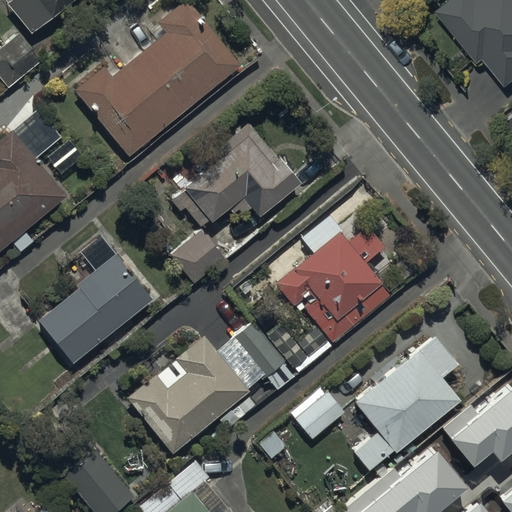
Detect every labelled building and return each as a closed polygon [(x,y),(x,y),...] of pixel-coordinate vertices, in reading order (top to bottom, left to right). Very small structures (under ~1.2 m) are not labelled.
[(6,0),(24,22),(0,41),(0,73),(9,84),(52,50),(29,21),(56,0),(6,0)] [(237,58),(189,0),(171,0),(155,14),(159,19),(150,27),(152,31),(107,68),(98,58),(69,82),(126,150),(237,58)] [(511,0),(440,0),(435,5),(477,56),(482,52),(504,79),(511,72),(511,0)] [(273,150),(245,116),(175,173),(181,181),(168,192),(178,204),(182,200),(199,221),(226,200),(231,206),(235,202),(238,206),(249,198),(257,207),(298,173),(277,147),(273,150)] [(62,187),(8,123),(0,129),(0,238),(7,233),(15,242),(26,232),(19,223),(62,187)] [(380,239),(363,218),(345,232),(336,221),(328,227),(321,219),(296,239),(303,248),(289,260),(290,262),(273,275),(297,305),(301,301),(330,337),(391,288),(362,253),(380,239)] [(221,253),(199,224),(168,248),(191,276),(221,253)] [(150,291),(112,244),(72,275),(75,278),(35,310),(70,354),(150,291)] [(152,367),(125,388),(170,445),(191,428),(193,430),(206,420),(203,416),(245,383),(244,381),(260,369),(262,371),(284,354),(290,362),(307,349),(312,355),(330,341),(313,319),(293,335),(278,317),(262,330),(250,316),(213,345),(199,328),(171,350),(173,353),(153,369),(152,367)] [(432,327),(350,392),(375,422),(349,443),(366,463),(456,391),(438,368),(455,355),(432,327)] [(511,392),(495,379),(469,412),(478,419),(473,425),(482,433),(487,426),(502,439),(511,427),(511,392)] [(326,386),(293,413),(309,433),(342,405),(326,386)] [(93,440),(60,468),(97,511),(100,511),(132,486),(93,440)] [(511,511),(511,472),(495,452),(490,456),(488,453),(424,506),(428,511),(511,511)] [(189,483),(154,511),(232,511),(224,502),(213,511),(189,483)] [(61,511),(48,495),(27,511),(61,511)]
